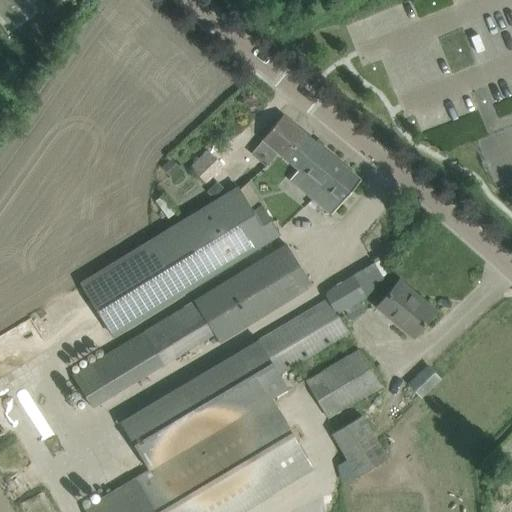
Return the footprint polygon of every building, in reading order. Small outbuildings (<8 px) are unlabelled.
[(348,196),(360,180),(306,135),(282,116),(262,140),(262,141),(251,154),(267,166),(277,153),(285,159),(297,170),(319,188),(310,199),(315,204),(316,202),(330,213),(338,204),(340,205),(348,196)] [(206,150),(190,167),(207,184),(223,167),(206,150)] [(171,158),(161,167),(170,178),(180,169),(171,158)] [(217,203),(228,193),(216,181),(206,192),(217,203)] [(81,287),(110,334),(278,232),(263,208),(253,215),(238,191),(81,287)] [(311,287),(305,277),(286,245),(194,301),(213,333),(219,344),(311,287)] [(348,332),(338,315),(366,298),(353,276),(323,293),(327,299),(185,383),(119,422),(148,472),(83,511),(244,511),(314,470),(271,401),(287,392),(277,374),(348,332)] [(413,336),(422,327),(435,311),(420,299),(418,301),(397,283),(378,306),(413,336)] [(326,418),(338,411),(380,386),(359,350),(317,375),(305,383),(326,418)] [(406,385),(419,397),(421,400),(441,381),(426,365),(406,385)] [(388,458),(379,443),(362,416),(330,435),(345,461),(356,478),(388,458)]
